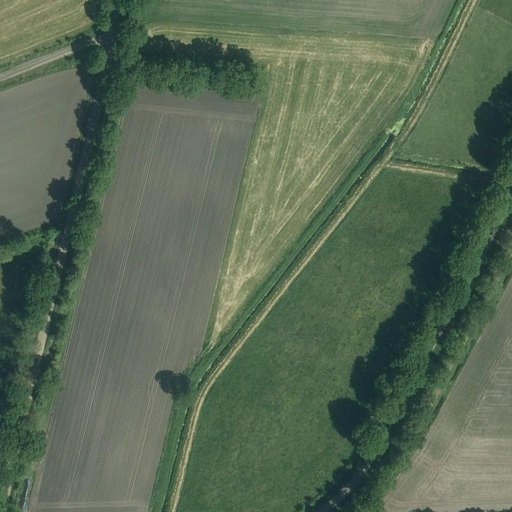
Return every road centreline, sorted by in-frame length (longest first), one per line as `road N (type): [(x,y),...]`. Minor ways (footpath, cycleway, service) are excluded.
road 1 (track): [(113,34),(6,511)]
road 2 (unclassified): [(322,511),(373,454),(511,195)]
road 3 (track): [(0,79),(113,34)]
